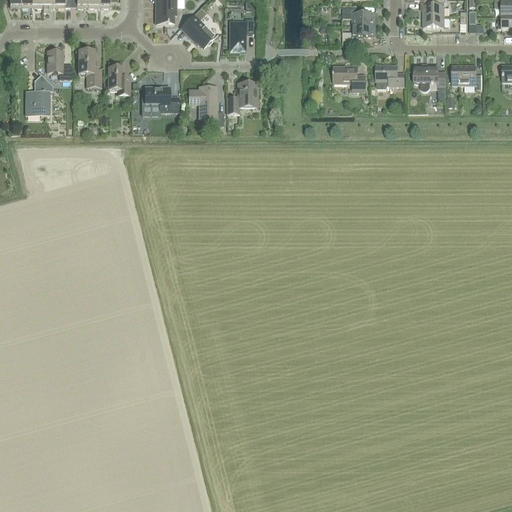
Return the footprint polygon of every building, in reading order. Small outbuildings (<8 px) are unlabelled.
[(21,0),(9,0),(10,10),(21,10),(21,0)] [(32,10),(31,0),(21,0),(21,10),(32,10)] [(43,10),(42,0),(31,0),(32,10),(43,10)] [(54,10),(53,0),(42,0),(43,10),(54,10)] [(64,0),(53,0),(54,10),(65,10),(64,0)] [(87,0),(76,0),(77,10),(88,10),(87,0)] [(98,0),(87,0),(88,10),(99,10),(98,0)] [(98,0),(99,10),(110,10),(109,0),(98,0)] [(184,2),(183,0),(155,0),(155,27),(168,27),(174,26),(174,19),(176,19),(176,2),(184,2)] [(511,2),(494,2),(494,11),(501,11),(501,20),(511,20),(511,2)] [(423,20),(444,20),(444,3),(438,3),(420,3),(420,9),(423,9),(423,20)] [(353,28),(373,28),(373,17),(358,17),(358,11),(342,10),(342,21),(353,22),(353,28)] [(216,13),(214,21),(221,22),(223,14),(216,13)] [(203,51),(215,39),(194,18),(181,31),(193,43),(194,42),(203,51)] [(444,21),(444,20),(423,20),(423,31),(444,31),(444,30),(449,30),(449,21),(444,21)] [(511,20),(501,20),(497,20),(497,32),(511,31),(511,20)] [(245,36),(254,36),(253,21),(245,21),(245,24),(229,24),(229,54),(246,53),(245,36)] [(373,40),(373,28),(353,28),(353,35),(342,35),(342,46),(358,46),(358,40),(373,40)] [(58,82),(72,82),(71,67),(62,67),(62,54),(47,54),(47,75),(58,75),(58,82)] [(101,90),(101,76),(94,76),(94,54),(78,54),(78,77),(86,77),(86,90),(101,90)] [(511,68),(502,69),(502,85),(511,85),(511,68)] [(365,95),(365,79),(357,79),(357,69),(349,69),(349,70),(333,70),(333,87),(352,87),(352,95),(365,95)] [(387,89),(404,89),(404,76),(397,76),(397,69),(376,69),(376,79),(370,79),(370,84),(376,84),(376,89),(377,92),(385,92),(387,89)] [(429,86),(437,86),(437,89),(445,89),(445,75),(438,75),(438,69),(413,69),(414,86),(420,86),(420,91),(421,93),(422,95),(424,95),(427,95),(428,93),(429,91),(429,86)] [(482,93),(482,78),(476,78),(476,69),(452,69),(452,89),(475,89),(475,93),(482,93)] [(108,70),(108,90),(117,90),(117,98),(129,98),(129,83),(129,80),(122,80),(122,70),(108,70)] [(49,93),(53,93),(52,88),(39,74),(38,74),(42,78),(37,82),(34,82),(34,93),(33,93),(33,97),(27,96),(28,103),(26,103),(26,116),(40,116),(40,118),(50,118),(50,117),(49,117),(49,93)] [(256,110),(256,86),(238,86),(238,100),(226,100),(226,116),(239,116),(239,108),(255,108),(255,110),(256,110)] [(178,114),(178,100),(177,100),(177,101),(169,101),(169,90),(145,90),(145,107),(159,107),(159,114),(178,114)] [(216,129),(223,129),(223,114),(215,114),(215,90),(199,90),(199,93),(189,93),(189,106),(190,106),(190,105),(199,105),(199,120),(216,120),(216,129)]
